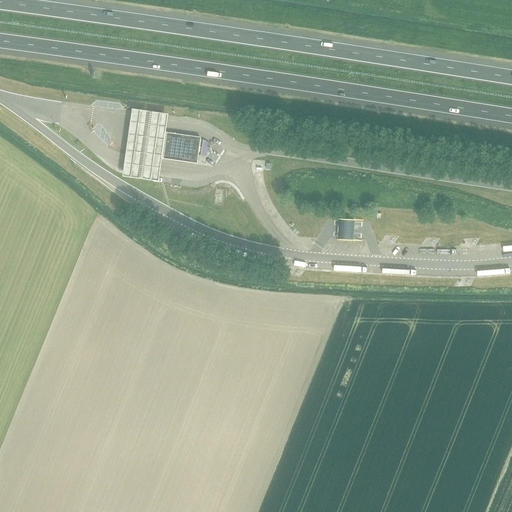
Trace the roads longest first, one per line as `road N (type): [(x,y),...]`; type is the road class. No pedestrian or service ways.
road 1 (motorway): [(0,40),(511,116)]
road 2 (motorway): [(511,77),(0,1)]
